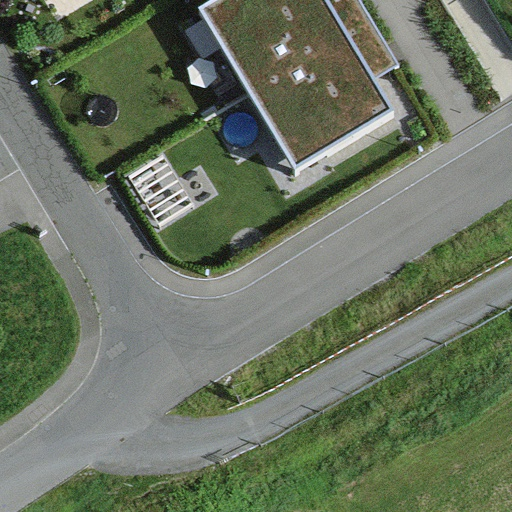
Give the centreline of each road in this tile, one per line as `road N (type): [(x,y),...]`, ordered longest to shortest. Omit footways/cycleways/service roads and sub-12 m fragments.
road 1 (residential): [(174,363),(511,164)]
road 2 (residential): [(174,363),(0,79)]
road 3 (residential): [(0,484),(174,363)]
